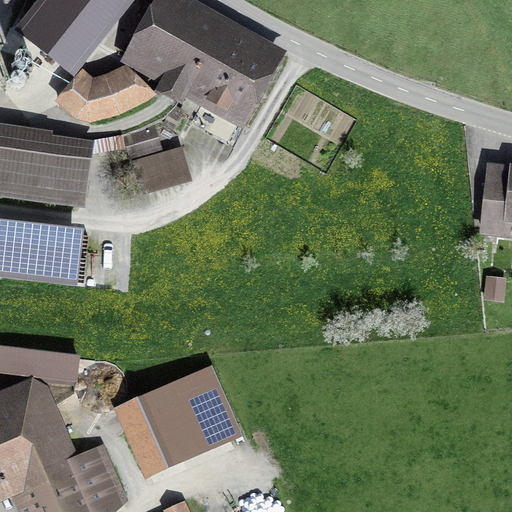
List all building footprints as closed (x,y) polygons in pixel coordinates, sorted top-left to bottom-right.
[(98,5),(90,0),(41,0),(30,19),(54,34),(61,23),(80,34),(98,5)] [(271,59),(164,1),(132,60),(162,76),(194,94),(197,88),(242,112),(271,59)] [(91,93),(78,83),(61,103),(75,116),(91,120),(127,109),(149,99),(130,77),(110,87),(91,93)] [(159,135),(125,146),(138,202),(192,189),(183,153),(165,159),(159,135)] [(87,148),(0,136),(0,191),(79,203),(87,148)] [(511,171),(488,169),(478,242),(511,247),(511,235),(511,171)] [(84,229),(0,218),(0,276),(77,286),(84,229)] [(78,358),(0,348),(0,372),(75,381),(78,358)] [(203,372),(116,409),(146,478),(232,441),(203,372)] [(37,386),(0,401),(0,486),(19,479),(33,511),(89,511),(123,498),(99,442),(66,456),(37,386)]
